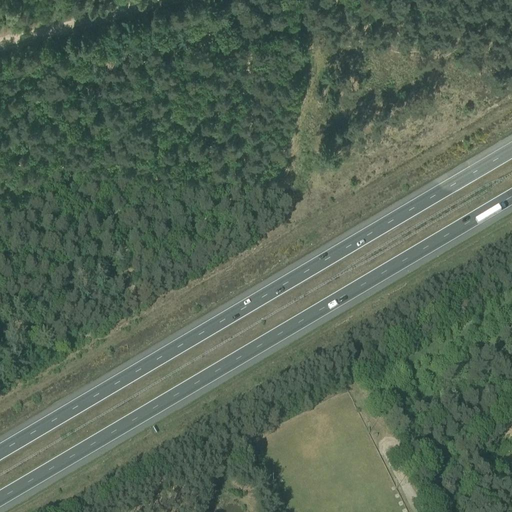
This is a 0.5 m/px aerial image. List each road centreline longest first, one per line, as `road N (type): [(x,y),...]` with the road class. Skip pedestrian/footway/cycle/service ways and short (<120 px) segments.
road 1 (motorway): [(0,502),(511,199)]
road 2 (motorway): [(511,153),(0,455)]
road 3 (track): [(123,247),(172,200),(241,167),(262,80),(273,67),(326,46),(422,49),(484,0)]
road 4 (track): [(123,247),(61,32)]
road 5 (track): [(0,40),(143,0)]
